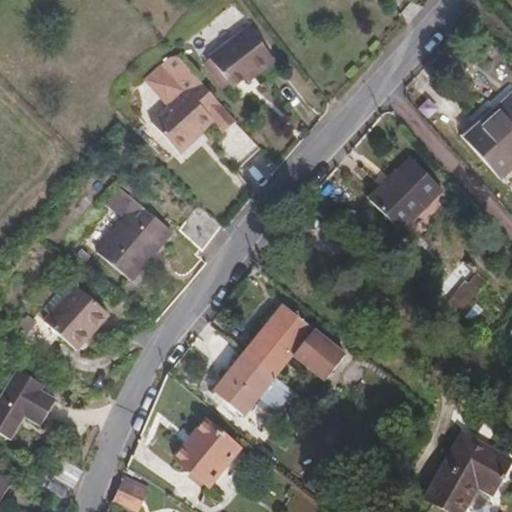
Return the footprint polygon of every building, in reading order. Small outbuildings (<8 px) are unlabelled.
[(207,69),(231,97),(250,81),(253,85),(271,69),(244,37),(207,69)] [(449,134),(486,174),(511,150),(511,101),(499,87),(449,134)] [(239,132),(201,90),(153,133),(180,163),(204,143),(216,132),(226,144),(239,132)] [(363,200),(393,230),(433,190),(403,160),(363,200)] [(156,217),(136,197),(126,208),(134,216),(101,250),(132,281),(166,247),(157,238),(167,227),(156,217)] [(443,308),(449,313),(471,290),(450,270),(423,297),(438,312),(443,308)] [(52,331),(35,349),(58,371),(74,353),(90,368),(123,332),(93,303),(60,338),(52,331)] [(278,306),(240,354),(268,376),(286,355),(300,366),(307,358),(326,374),(340,357),(278,306)] [(268,376),(240,354),(207,392),(236,415),(268,376)] [(326,374),(307,358),(300,366),(320,382),(326,374)] [(0,402),(0,433),(10,440),(24,419),(40,431),(58,404),(43,395),(47,388),(22,371),(0,402)] [(164,461),(201,490),(231,451),(195,423),(164,461)] [(454,437),(415,497),(438,511),(453,511),(468,489),(482,498),(504,464),(479,448),(476,452),(454,437)] [(46,477),(50,480),(69,491),(79,475),(56,460),(46,477)] [(69,491),(50,480),(44,490),(62,502),(69,491)] [(116,484),(108,507),(119,511),(134,511),(141,495),(116,484)]
